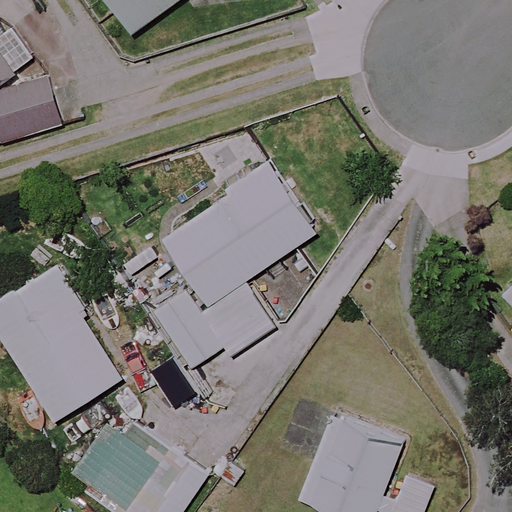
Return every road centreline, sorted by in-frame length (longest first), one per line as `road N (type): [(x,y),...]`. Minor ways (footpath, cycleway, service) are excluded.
road 1 (unknown): [(443,74),(249,116),(108,164),(0,219)]
road 2 (unknown): [(443,74),(363,254),(224,472)]
